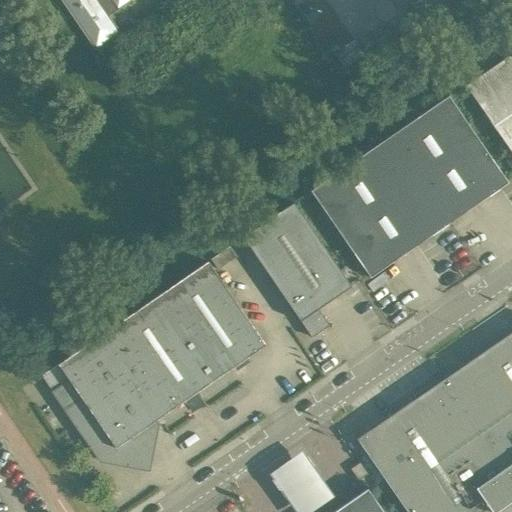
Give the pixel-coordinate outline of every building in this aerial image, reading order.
[(59,0),(95,51),(120,34),(108,17),(132,0),(59,0)] [(511,53),(465,86),(511,153),(511,53)] [(310,190),(370,277),(507,182),(448,96),(310,190)] [(350,286),(293,202),(242,237),(258,261),(311,337),(314,335),(326,326),(329,325),(317,309),(330,300),(350,286)] [(210,259),(218,270),(237,257),(229,246),(210,259)] [(57,364),(41,375),(98,459),(147,468),(153,430),(149,424),(154,421),(193,394),(242,360),(265,345),(207,261),(57,364)] [(511,331),(356,439),(406,511),(480,511),(488,507),(491,511),(495,511),(511,500),(511,331)] [(0,352),(0,358),(0,359),(9,372),(21,364),(9,346),(0,352)] [(301,455),(269,478),(291,511),(317,511),(334,500),(301,455)] [(350,469),(358,481),(367,474),(359,463),(350,469)] [(350,500),(332,511),(383,511),(367,488),(350,500)]
